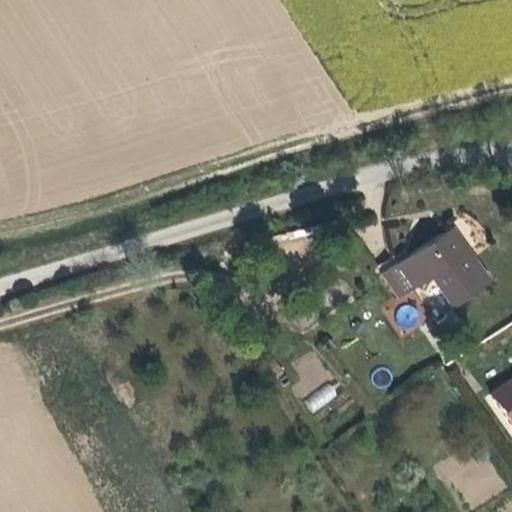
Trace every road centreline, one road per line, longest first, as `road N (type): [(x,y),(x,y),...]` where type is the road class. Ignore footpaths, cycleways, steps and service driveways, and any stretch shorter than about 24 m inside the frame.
road 1 (track): [(511,79),(321,130),(0,236)]
road 2 (unclassified): [(511,158),(413,147),(0,278)]
road 3 (track): [(147,285),(0,324)]
